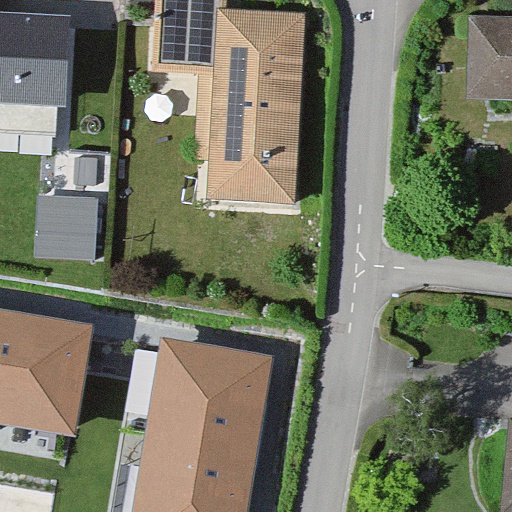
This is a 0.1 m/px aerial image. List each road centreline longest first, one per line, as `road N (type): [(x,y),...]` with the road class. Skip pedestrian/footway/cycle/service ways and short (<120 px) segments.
road 1 (residential): [(351,277),(375,0)]
road 2 (residential): [(312,511),(351,277)]
road 3 (residential): [(351,277),(511,291)]
